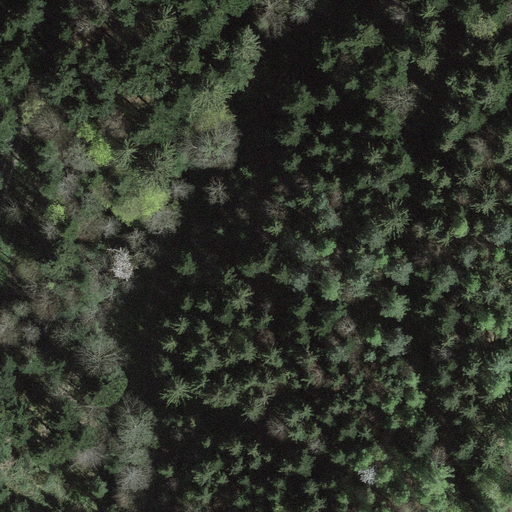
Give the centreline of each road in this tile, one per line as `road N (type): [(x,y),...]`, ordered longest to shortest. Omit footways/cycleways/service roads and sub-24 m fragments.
road 1 (track): [(146,511),(147,282),(172,228),(332,0)]
road 2 (track): [(0,226),(51,0)]
